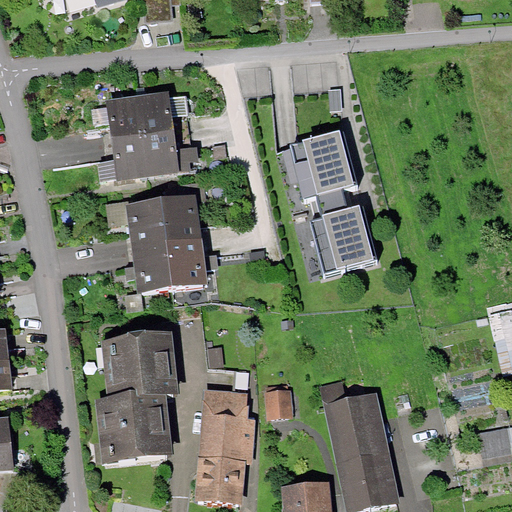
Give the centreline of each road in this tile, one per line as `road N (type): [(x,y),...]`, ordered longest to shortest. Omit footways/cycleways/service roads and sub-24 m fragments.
road 1 (residential): [(0,68),(511,30)]
road 2 (residential): [(0,77),(48,274),(73,511)]
